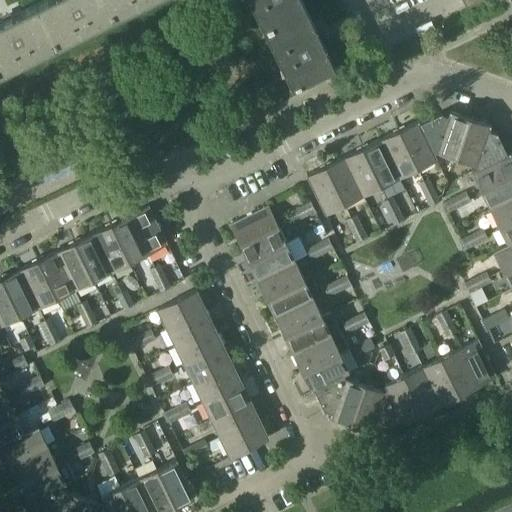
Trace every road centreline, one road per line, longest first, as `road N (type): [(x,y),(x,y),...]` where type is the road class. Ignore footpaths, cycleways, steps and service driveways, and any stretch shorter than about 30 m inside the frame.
road 1 (residential): [(181,193),(410,81),(428,78),(511,105)]
road 2 (residential): [(317,460),(181,193)]
road 3 (residential): [(0,238),(142,169),(181,193)]
